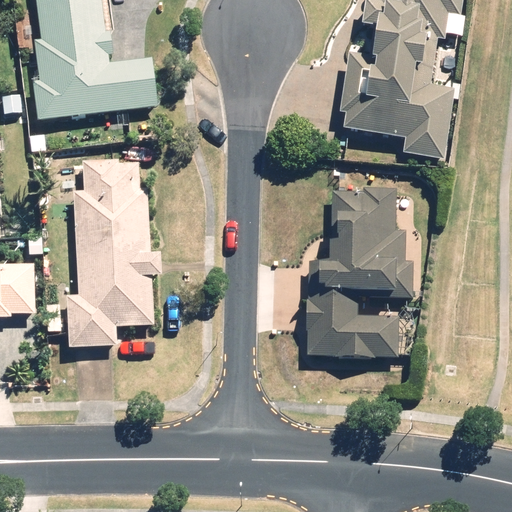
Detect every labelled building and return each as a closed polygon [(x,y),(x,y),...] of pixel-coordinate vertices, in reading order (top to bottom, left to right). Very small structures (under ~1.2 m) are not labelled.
[(28,91),(33,131),(160,115),(154,64),(117,68),(113,36),(104,37),(99,0),(34,0),(40,45),(33,46),(38,90),(28,91)] [(443,165),(449,92),(423,90),(426,47),(442,48),(443,42),(464,44),(466,20),(462,20),(463,0),(371,0),(371,6),(361,5),(359,35),(364,35),(362,61),(346,59),(340,137),(404,142),(403,162),(443,165)] [(46,158),(45,136),(24,137),(25,160),(46,158)] [(149,258),(147,193),(137,194),(137,167),(83,169),(84,198),(72,199),(75,301),(66,301),(67,357),(126,355),(125,334),(152,333),(151,285),(160,285),(159,258),(149,258)] [(332,273),(308,272),(305,361),(330,362),(330,366),(370,368),(370,362),(413,364),(415,323),(356,321),(357,302),(395,304),(395,299),(416,300),(417,266),(405,266),(406,236),(395,236),(397,193),(363,192),(363,203),(357,203),(357,198),(334,197),(332,273)] [(0,325),(32,326),(33,266),(0,265),(0,325)]
